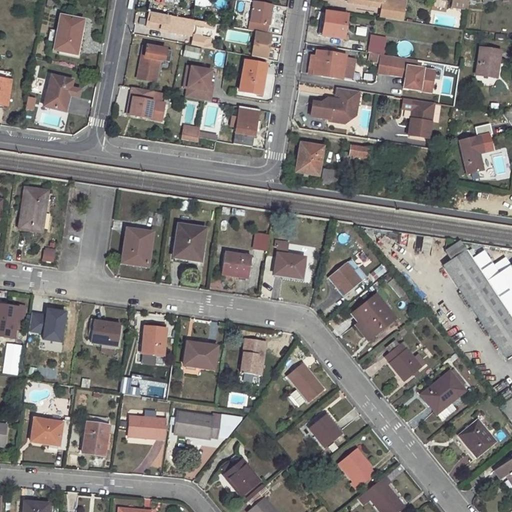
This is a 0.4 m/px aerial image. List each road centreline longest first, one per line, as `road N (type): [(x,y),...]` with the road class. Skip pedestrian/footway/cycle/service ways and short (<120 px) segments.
road 1 (residential): [(87,282),(276,310),(314,330),(458,511)]
road 2 (residential): [(300,0),(273,167),(246,172),(89,145)]
road 3 (residential): [(0,475),(176,489),(206,511)]
road 4 (residential): [(89,145),(121,0)]
